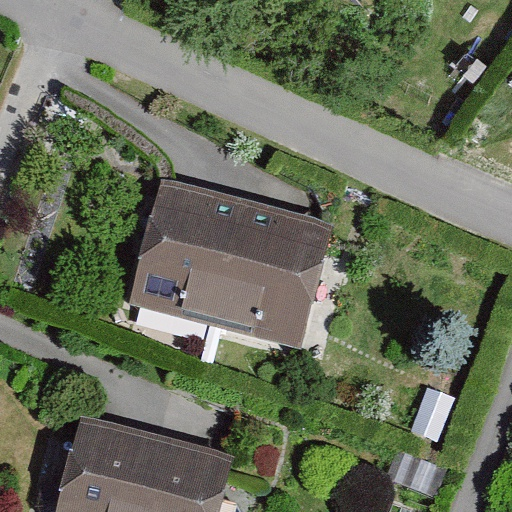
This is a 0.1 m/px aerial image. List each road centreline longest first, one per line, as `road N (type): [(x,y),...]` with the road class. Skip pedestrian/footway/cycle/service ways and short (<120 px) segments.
road 1 (residential): [(511,217),(62,14)]
road 2 (residential): [(62,14),(0,162)]
road 3 (residential): [(511,393),(466,511)]
